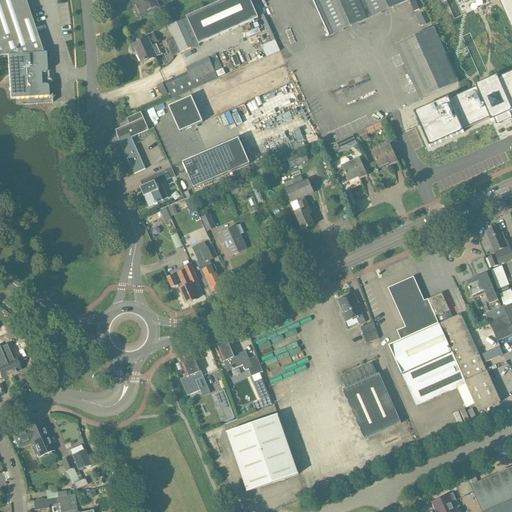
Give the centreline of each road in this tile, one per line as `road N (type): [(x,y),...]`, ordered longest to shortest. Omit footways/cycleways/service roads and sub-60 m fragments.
road 1 (tertiary): [(151,344),(211,326),(511,192)]
road 2 (tertiary): [(511,181),(204,317),(150,320)]
road 3 (residential): [(134,252),(134,229),(95,140),(85,0)]
road 4 (unclassified): [(380,490),(511,432)]
